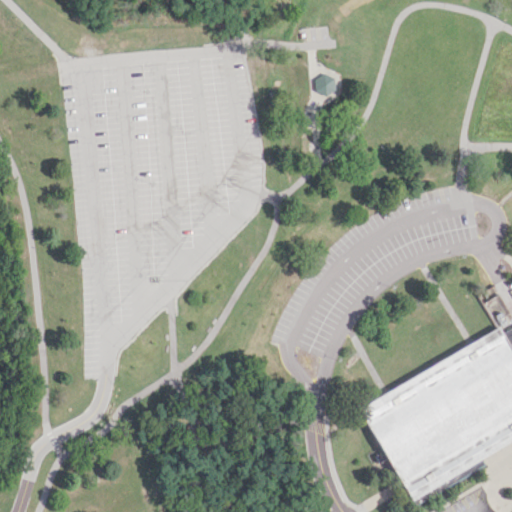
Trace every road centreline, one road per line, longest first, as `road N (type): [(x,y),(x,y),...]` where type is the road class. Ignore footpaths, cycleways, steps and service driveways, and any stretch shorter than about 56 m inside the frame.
road 1 (residential): [(314,401),(339,333),(367,290),(416,256),(486,238),(495,224),(480,197),(409,217),(337,268),(300,315),(290,344),(314,401)]
road 2 (residential): [(15,511),(33,453),(94,410),(107,357)]
